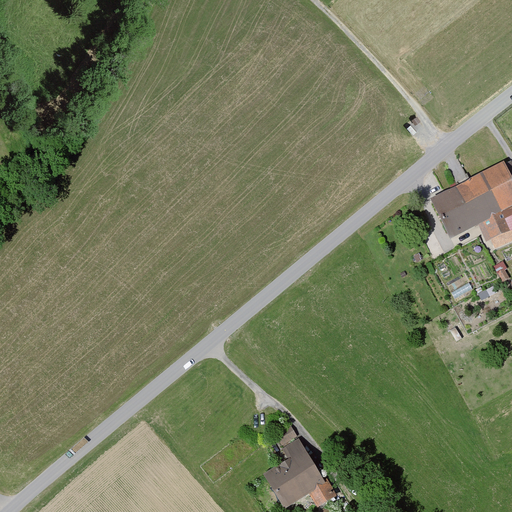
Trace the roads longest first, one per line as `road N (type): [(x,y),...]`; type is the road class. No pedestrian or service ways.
road 1 (tertiary): [(511,95),(8,511)]
road 2 (track): [(446,146),(314,0)]
